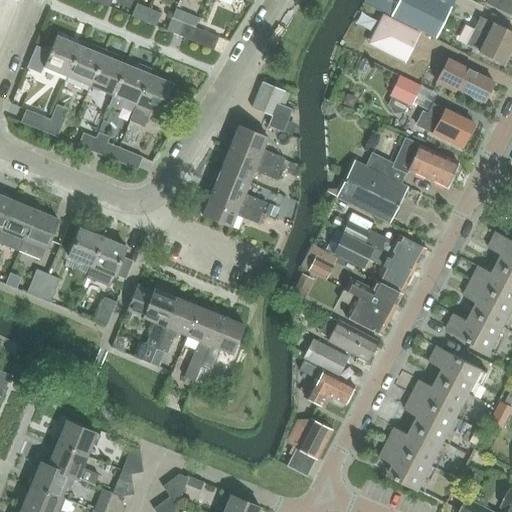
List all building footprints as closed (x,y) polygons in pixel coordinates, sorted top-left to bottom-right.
[(125,0),(123,7),(130,10),(133,0),(125,0)] [(365,0),(364,2),(392,16),(400,0),(365,0)] [(436,0),(400,0),(392,16),(435,38),(451,7),(436,0)] [(511,0),(487,0),(486,2),(511,15),(511,0)] [(132,16),(145,22),(150,9),(137,4),(132,16)] [(161,14),(150,9),(145,22),(156,26),(161,14)] [(174,9),(171,18),(189,25),(193,17),(174,9)] [(473,29),(474,30),(467,43),(480,49),(479,51),(502,62),(511,42),(511,32),(479,16),(473,29)] [(419,35),(383,17),(373,38),(394,49),(398,42),(412,49),(419,35)] [(192,41),(197,28),(189,25),(171,18),(166,30),(192,41)] [(192,41),(214,50),(219,37),(197,28),(192,41)] [(45,68),(68,78),(83,43),(81,47),(59,38),(59,37),(58,37),(45,68)] [(68,78),(91,88),(107,50),(106,50),(106,51),(94,46),(90,47),(83,44),(84,43),(83,43),(68,78)] [(44,67),(50,52),(36,46),(30,61),(43,66),(44,67)] [(107,50),(91,88),(114,97),(127,65),(126,68),(118,65),(120,60),(119,56),(107,51),(107,50)] [(446,74),(444,74),(440,83),(454,90),(456,88),(483,101),(493,81),(465,67),(464,69),(452,62),(446,74)] [(114,97),(110,106),(120,110),(124,101),(136,106),(138,107),(151,75),(153,71),(139,65),(136,67),(134,72),(127,69),(128,66),(127,65),(114,97)] [(174,85),(151,75),(138,107),(136,106),(130,121),(144,127),(151,112),(161,117),(174,85)] [(411,107),(421,86),(399,76),(390,96),(411,107)] [(263,83),(258,95),(280,104),(280,105),(284,106),(290,94),(286,92),(263,83)] [(280,105),(280,104),(258,95),(253,108),(275,118),(280,105)] [(432,102),(427,112),(424,111),(421,112),(416,122),(417,125),(460,146),(462,141),(463,142),(472,122),(432,102)] [(21,122),(46,133),(51,120),(26,110),(21,122)] [(46,133),(57,137),(62,124),(51,120),(46,133)] [(230,149),(281,169),(284,160),(285,159),(264,150),(268,138),(239,126),(230,149)] [(78,146),(91,151),(96,138),(83,133),(78,146)] [(91,151),(115,161),(120,148),(108,143),(110,137),(99,133),(96,138),(91,151)] [(455,160),(404,136),(390,165),(404,172),(406,169),(443,186),(445,183),(450,182),(453,176),(450,172),(455,160)] [(144,157),(120,148),(115,161),(138,170),(144,157)] [(281,169),(230,149),(221,171),(250,182),(255,171),(276,180),(281,169)] [(284,160),(281,169),(294,174),(298,165),(284,160)] [(382,174),(365,166),(355,160),(337,197),(390,223),(408,187),(399,183),(382,174)] [(387,164),(382,174),(399,183),(404,172),(390,165),(387,164)] [(250,182),(221,171),(212,193),(263,214),(267,204),(245,195),(250,182)] [(263,214),(212,193),(203,216),(232,228),(236,216),(259,225),(263,214)] [(0,230),(2,231),(14,201),(0,195),(0,230)] [(2,231),(0,235),(0,242),(20,251),(36,210),(14,201),(2,231)] [(270,205),(266,213),(275,217),(278,208),(270,205)] [(58,219),(36,210),(20,251),(42,260),(46,249),(58,219)] [(352,214),(348,220),(369,231),(370,230),(372,224),(352,214)] [(336,217),(332,227),(336,229),(343,232),(348,222),(336,217)] [(373,248),(373,249),(412,271),(422,251),(396,237),(393,242),(370,230),(369,231),(348,220),(348,222),(343,232),(373,248)] [(69,258),(92,268),(104,238),(81,229),(69,258)] [(363,269),(368,260),(381,266),(376,276),(402,289),(412,271),(373,249),(373,248),(343,232),(333,253),(363,269)] [(495,234),(487,248),(502,255),(496,265),(511,273),(511,241),(495,233),(495,234)] [(127,248),(104,238),(92,268),(88,278),(111,288),(116,276),(126,280),(133,262),(123,257),(127,248)] [(315,245),(302,269),(326,282),(339,258),(315,245)] [(478,267),(470,282),(511,303),(511,273),(496,265),(492,274),(478,267)] [(48,274),(37,270),(27,293),(39,298),(48,274)] [(39,298),(50,302),(60,279),(48,274),(39,298)] [(399,296),(373,282),(370,288),(349,277),(344,289),(348,292),(356,296),(357,296),(364,300),(363,302),(389,315),(399,296)] [(511,303),(470,282),(462,296),(476,304),(472,312),(504,329),(511,314),(511,303)] [(135,291),(127,311),(156,323),(147,344),(139,343),(134,357),(150,364),(156,349),(178,299),(171,296),(171,295),(171,290),(161,286),(157,289),(157,290),(156,289),(155,291),(138,284),(135,291)] [(296,287),(292,295),(303,301),(307,292),(296,287)] [(378,335),(389,315),(363,302),(364,300),(357,296),(356,296),(348,292),(344,289),(339,299),(350,305),(344,316),(353,321),(378,335)] [(177,332),(188,337),(200,308),(178,299),(156,349),(168,354),(177,332)] [(190,362),(184,377),(186,378),(195,382),(201,367),(222,317),(200,308),(188,337),(199,341),(195,350),(190,362)] [(453,315),(445,329),(492,353),(504,329),(472,312),(467,322),(453,315)] [(245,327),(222,317),(201,367),(213,372),(222,350),(234,355),(245,327)] [(325,343),(364,363),(375,342),(336,323),(325,343)] [(313,339),(306,354),(303,358),(323,369),(322,370),(304,361),(299,370),(309,375),(310,373),(315,376),(305,397),(321,405),(325,397),(343,406),(352,388),(337,380),(349,357),(313,339)] [(441,370),(436,378),(474,398),(487,374),(436,347),(428,362),(441,370)] [(491,375),(507,382),(511,370),(511,358),(501,353),(491,375)] [(33,358),(26,373),(41,379),(47,363),(33,358)] [(0,402),(11,376),(0,371),(0,402)] [(418,381),(410,396),(457,420),(470,396),(436,378),(431,388),(418,381)] [(410,396),(402,411),(416,418),(411,428),(444,444),(457,420),(410,396)] [(298,417),(284,445),(315,460),(328,432),(298,417)] [(58,434),(54,443),(87,456),(92,444),(96,446),(101,435),(67,421),(61,435),(58,434)] [(393,430),(385,444),(432,468),(444,444),(411,428),(406,437),(393,430)] [(82,468),(87,456),(54,443),(50,452),(53,453),(48,465),(47,466),(75,477),(94,486),(99,475),(82,468)] [(385,444),(378,458),(391,465),(391,467),(387,474),(419,492),(432,468),(385,444)] [(131,448),(122,471),(131,474),(143,472),(139,452),(131,448)] [(32,475),(28,485),(61,498),(66,486),(71,488),(75,477),(47,466),(48,465),(41,462),(35,476),(32,475)] [(455,489),(465,469),(450,462),(440,482),(455,489)] [(122,471),(112,493),(122,497),(134,495),(131,474),(122,471)] [(162,486),(170,497),(179,501),(186,484),(188,478),(179,474),(162,486)] [(188,478),(186,484),(202,490),(204,484),(188,478)] [(28,494),(22,507),(34,511),(62,511),(61,511),(66,500),(61,498),(28,485),(25,493),(28,494)] [(511,511),(511,492),(509,491),(497,511),(493,511),(468,499),(461,511),(511,511)] [(112,493),(104,511),(124,511),(122,497),(112,493)] [(226,494),(218,511),(259,511),(261,508),(226,494)] [(153,509),(155,511),(174,511),(179,501),(170,497),(153,509)]
